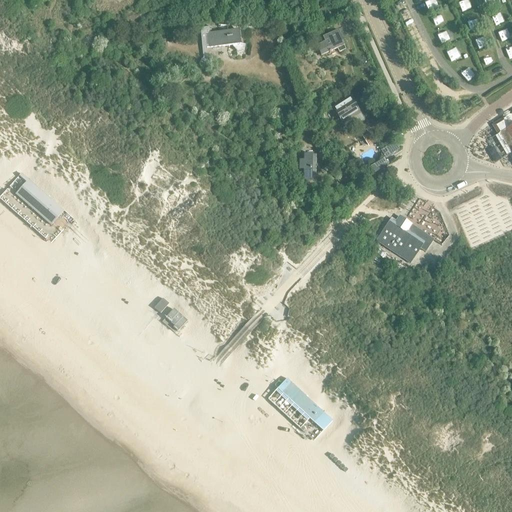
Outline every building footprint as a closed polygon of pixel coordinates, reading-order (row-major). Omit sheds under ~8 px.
[(312,16),(321,27),(331,20),(322,9),(312,16)] [(239,31),(210,34),(210,31),(211,31),(211,28),(200,29),(203,59),(201,59),(199,63),(206,66),(207,64),(208,64),(206,49),(240,46),(239,31)] [(339,54),(346,51),(344,47),(345,47),(339,32),(323,39),(325,44),(317,48),(321,57),(337,50),(339,54)] [(349,99),(334,109),(343,123),(358,113),(349,99)] [(495,127),(494,127),(497,131),(500,135),(507,147),(511,155),(511,115),(510,116),(505,120),(501,122),(501,123),(495,127)] [(394,142),(380,151),(385,159),(399,150),(394,142)] [(310,183),(316,183),(316,157),(305,156),(305,162),(300,162),(300,171),(305,171),(305,177),(310,177),(310,183)] [(355,159),(351,162),(353,166),(362,172),(365,169),(358,163),(355,159)] [(27,183),(26,184),(16,195),(51,227),(64,212),(22,174),(19,177),(27,183)] [(392,220),(377,242),(403,259),(411,264),(421,250),(426,253),(434,241),(400,218),(396,223),(392,220)] [(174,309),(166,319),(175,327),(173,328),(178,333),(187,322),(174,309)] [(278,389),(277,389),(323,432),(333,422),(287,379),(278,389)]
